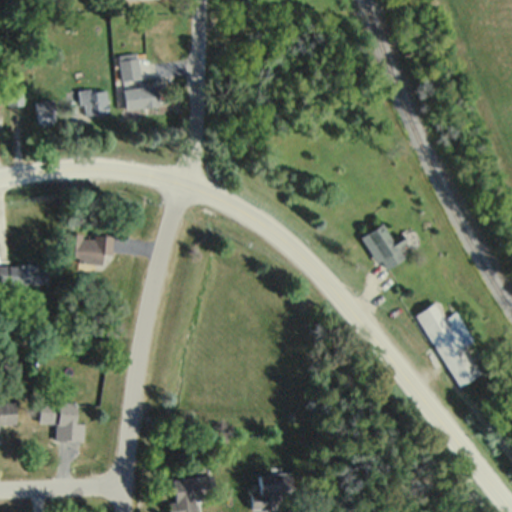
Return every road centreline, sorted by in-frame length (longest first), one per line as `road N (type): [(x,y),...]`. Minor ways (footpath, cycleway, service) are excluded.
road 1 (residential): [(511,511),(425,397),(284,238),(183,181)]
road 2 (residential): [(183,181),(143,347),(122,511)]
road 3 (track): [(197,32),(423,0)]
road 4 (residential): [(183,181),(83,172),(0,180)]
road 5 (residential): [(183,181),(193,136),(197,0)]
road 6 (residential): [(0,486),(122,483)]
